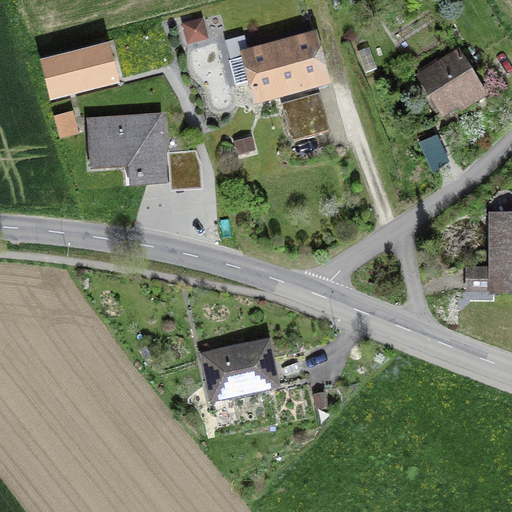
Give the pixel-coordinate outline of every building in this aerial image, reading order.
[(187,46),(208,39),(202,19),(181,25),(187,46)] [(247,84),(253,108),(331,87),(318,39),(316,34),(248,52),(244,37),(226,42),(231,62),(229,63),(235,87),(247,84)] [(50,103),(120,86),(109,46),(40,63),(50,103)] [(378,68),(369,47),(356,53),(365,74),(378,68)] [(442,120),(460,109),(463,113),(488,97),(458,50),(437,63),(436,62),(414,75),(442,120)] [(321,96),(283,105),(293,142),(330,132),(321,96)] [(76,129),(70,114),(50,122),(57,137),(76,129)] [(128,168),(129,189),(168,186),(163,117),(88,122),(91,171),(128,168)] [(446,155),(438,136),(419,144),(427,163),(446,155)] [(256,151),(253,138),(234,144),(237,157),(256,151)] [(172,193),(203,192),(201,153),(169,155),(172,193)] [(511,214),(490,214),(489,269),(467,268),(466,290),(491,290),(491,295),(511,295),(511,214)] [(209,405),(280,390),(270,340),(199,355),(209,405)] [(141,351),(147,361),(157,356),(151,346),(141,351)] [(330,408),(326,393),(313,396),(317,411),(330,408)]
